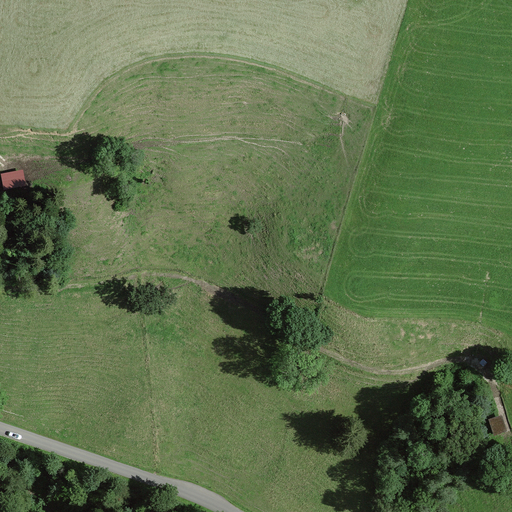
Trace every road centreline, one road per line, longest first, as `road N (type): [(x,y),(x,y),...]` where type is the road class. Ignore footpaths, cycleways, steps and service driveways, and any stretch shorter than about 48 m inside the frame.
road 1 (track): [(309,142),(262,135),(144,143),(51,171),(0,162)]
road 2 (tertiary): [(0,428),(228,511)]
